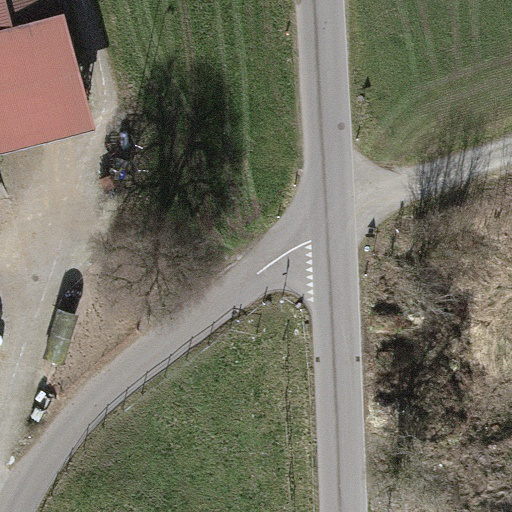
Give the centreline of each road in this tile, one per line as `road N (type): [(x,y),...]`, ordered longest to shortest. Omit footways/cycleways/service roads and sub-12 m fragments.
road 1 (unclassified): [(326,222),(118,375),(52,438),(11,511)]
road 2 (unclassified): [(326,222),(339,511)]
road 3 (unclassified): [(320,0),(326,222)]
road 4 (track): [(326,222),(511,151)]
